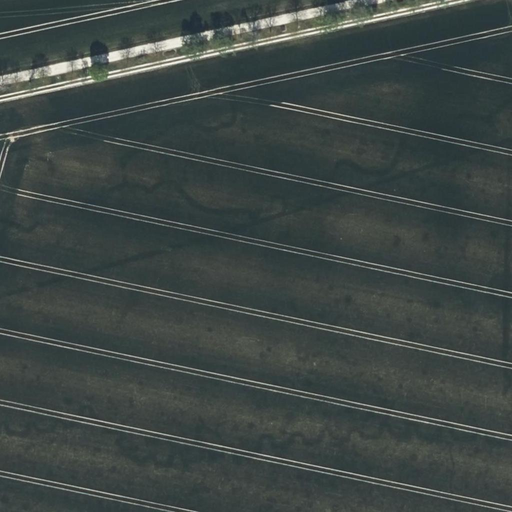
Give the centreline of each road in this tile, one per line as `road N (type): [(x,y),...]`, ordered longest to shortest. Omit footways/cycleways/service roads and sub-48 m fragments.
road 1 (track): [(462,0),(0,97)]
road 2 (track): [(365,0),(0,78)]
